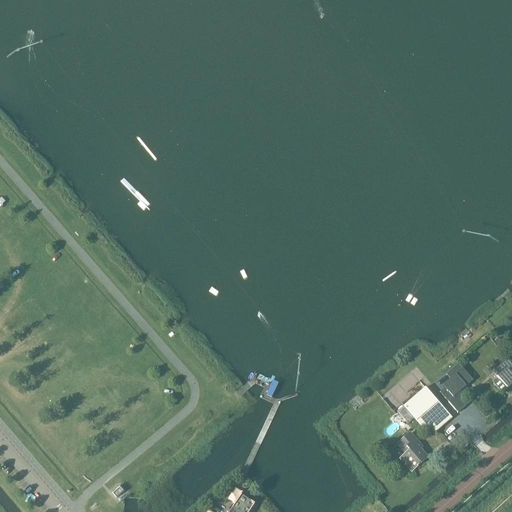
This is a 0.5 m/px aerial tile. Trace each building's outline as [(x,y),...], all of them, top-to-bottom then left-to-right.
[(511,364),(506,357),(491,370),(497,377),(507,388),(511,383),(511,374),(509,370),(511,367),(511,364)] [(473,381),(468,376),(462,369),(438,390),(444,397),(458,413),(470,402),(466,398),(471,394),(465,387),(473,381)] [(271,386),(266,395),(271,398),(276,388),(271,386)] [(452,419),(426,388),(404,407),(411,415),(416,421),(425,432),(432,426),(437,431),(452,419)] [(410,414),(404,407),(397,413),(408,425),(414,419),(411,415),(410,414)] [(398,443),(406,453),(401,458),(412,471),(425,459),(417,451),(421,447),(409,434),(398,443)] [(118,491),(113,495),(116,499),(119,496),(123,493),(118,487),(117,489),(118,491)] [(252,511),(254,510),(240,501),(232,511),(252,511)]
